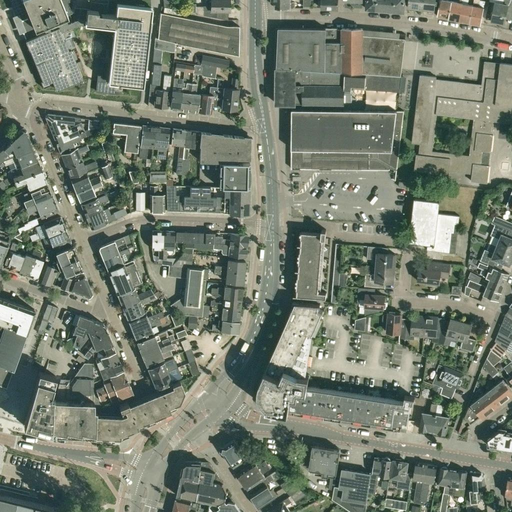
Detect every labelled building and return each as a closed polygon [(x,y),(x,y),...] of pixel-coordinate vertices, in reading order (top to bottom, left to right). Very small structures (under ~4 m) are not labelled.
[(10,0),(12,6),(14,9),(16,15),(17,16),(17,17),(18,20),(19,21),(17,22),(18,22),(21,27),(21,28),(21,29),(22,30),(22,31),(22,32),(25,38),(26,39),(59,26),(69,49),(70,48),(71,48),(74,47),(70,37),(75,35),(71,27),(70,22),(72,21),(69,13),(71,12),(67,2),(71,0),(10,0)] [(197,14),(203,15),(216,18),(216,10),(229,11),(229,0),(206,0),(206,1),(206,6),(197,6),(197,14)] [(320,0),(321,8),(338,8),(338,0),(320,0)] [(376,10),(376,0),(366,0),(366,8),(375,9),(375,10),(376,10)] [(385,0),(376,0),(376,10),(385,10),(385,0)] [(385,0),(385,10),(394,11),(395,0),(385,0)] [(394,11),(404,12),(404,0),(395,0),(394,11)] [(409,0),(408,7),(421,9),(422,0),(409,0)] [(422,0),(421,9),(434,10),(435,0),(422,0)] [(448,18),(452,1),(448,0),(440,0),(438,16),(448,18)] [(459,20),(462,0),(457,0),(457,2),(452,1),(448,18),(459,20)] [(468,4),(468,0),(462,0),(459,20),(470,22),(473,5),(468,4)] [(485,1),(480,0),(474,0),(473,5),(470,22),(480,24),(484,7),(485,1)] [(511,0),(504,0),(504,4),(495,2),(491,20),(504,23),(507,11),(511,11),(511,0)] [(98,11),(98,13),(106,14),(107,4),(91,2),(90,10),(98,11)] [(72,21),(70,22),(71,27),(80,23),(84,23),(115,27),(111,56),(110,69),(99,68),(97,80),(96,91),(119,94),(121,83),(143,85),(151,7),(117,4),(116,15),(106,14),(98,13),(98,11),(90,10),(87,9),(86,18),(80,18),(72,21)] [(172,42),(175,43),(176,43),(239,55),(239,26),(227,26),(160,12),(158,38),(172,42)] [(26,39),(25,40),(29,48),(27,49),(27,50),(29,49),(31,48),(46,87),(55,83),(57,89),(83,79),(80,71),(79,69),(83,67),(80,59),(75,61),(71,48),(70,48),(69,49),(59,26),(26,39)] [(278,34),(277,68),(295,69),(362,73),(363,34),(362,29),(342,28),(342,29),(338,29),(338,28),(312,28),(284,27),(278,34)] [(363,34),(362,73),(401,76),(401,72),(405,39),(405,38),(399,38),(363,34)] [(172,42),(158,38),(155,38),(154,48),(173,52),(173,51),(175,52),(175,43),(172,42)] [(202,55),(201,63),(227,68),(228,60),(202,55)] [(460,83),(460,81),(436,79),(436,76),(420,74),(412,142),(420,143),(418,154),(416,154),(414,170),(449,174),(449,168),(472,171),(471,181),(487,182),(490,165),(491,152),(493,134),(492,134),(494,120),(508,122),(510,105),(511,104),(511,63),(500,62),(500,63),(484,61),(482,86),(460,83)] [(184,71),(185,65),(185,64),(176,63),(175,70),(184,71)] [(153,64),(150,84),(159,85),(161,65),(153,64)] [(199,74),(202,75),(203,65),(194,64),(194,66),(193,72),(193,73),(199,74)] [(277,102),(276,102),(276,103),(344,104),(344,92),(351,92),(351,88),(362,88),(399,91),(399,90),(401,76),(362,73),(295,69),(277,68),(277,67),(277,68),(276,68),(276,69),(277,69),(277,102)] [(154,106),(167,107),(169,91),(171,75),(164,75),(162,90),(156,90),(154,106)] [(224,87),(222,108),(236,109),(238,89),(237,89),(238,78),(232,77),(231,88),(224,87)] [(181,92),(182,92),(182,89),(178,88),(179,79),(175,78),(175,82),(174,82),(173,88),(170,108),(179,109),(181,92)] [(200,93),(200,94),(198,111),(211,112),(212,101),(220,102),(222,88),(223,79),(218,78),(217,87),(210,86),(209,94),(200,93)] [(182,87),(182,89),(182,92),(181,92),(179,109),(188,110),(192,83),(186,83),(185,87),(182,87)] [(198,111),(200,94),(195,93),(197,84),(192,83),(188,110),(198,111)] [(405,111),(397,110),(285,109),(285,110),(292,110),(291,168),(388,169),(390,169),(397,170),(398,169),(405,111)] [(80,118),(48,114),(46,117),(54,136),(60,133),(63,140),(84,132),(84,131),(81,123),(68,128),(66,124),(67,122),(73,123),(74,121),(80,121),(80,118)] [(139,130),(140,125),(114,122),(112,137),(124,138),(123,150),(137,152),(139,130)] [(140,147),(139,158),(146,158),(147,147),(153,148),(154,133),(156,134),(157,126),(142,125),(140,146),(140,147)] [(154,133),(153,148),(158,148),(157,158),(165,159),(169,128),(157,126),(156,134),(154,133)] [(10,157),(33,147),(25,129),(21,128),(0,147),(0,161),(3,159),(10,156),(10,157)] [(173,128),(171,144),(180,145),(178,157),(177,173),(183,173),(183,158),(186,130),(173,128)] [(54,136),(60,152),(74,146),(73,142),(86,136),(91,134),(89,130),(84,131),(84,132),(63,140),(60,133),(54,136)] [(183,158),(183,173),(189,173),(189,158),(187,158),(189,146),(197,147),(198,131),(186,130),(183,158)] [(199,145),(200,145),(199,161),(213,161),(219,161),(246,162),(246,159),(249,159),(250,137),(200,131),(199,145)] [(66,167),(83,160),(79,153),(89,149),(87,144),(77,148),(61,154),(66,167)] [(19,165),(37,159),(33,147),(10,157),(10,156),(3,159),(4,164),(13,161),(15,167),(19,165)] [(111,150),(106,152),(110,162),(115,160),(111,150)] [(14,182),(42,170),(37,159),(19,165),(15,167),(9,169),(11,174),(12,176),(14,182)] [(95,161),(93,162),(85,165),(83,160),(66,167),(70,177),(87,170),(97,165),(95,161)] [(246,162),(219,161),(219,171),(219,186),(249,187),(249,162),(246,162)] [(109,163),(101,166),(106,178),(113,174),(109,163)] [(28,189),(46,182),(42,170),(14,182),(16,186),(23,183),(25,180),(28,189)] [(150,170),(148,182),(166,181),(166,172),(166,171),(150,170)] [(137,171),(129,171),(133,183),(138,183),(137,171)] [(76,191),(100,181),(98,176),(89,180),(86,173),(71,179),(76,191)] [(76,191),(80,202),(95,196),(93,189),(102,185),(100,181),(76,191)] [(41,199),(51,195),(47,184),(23,194),(25,200),(24,200),(26,207),(41,201),(41,199)] [(167,211),(248,214),(249,188),(224,187),(224,197),(209,197),(210,186),(190,186),(190,196),(175,195),(176,185),(166,184),(166,188),(167,211)] [(150,210),(164,211),(164,194),(157,194),(157,186),(150,186),(150,194),(150,210)] [(136,210),(144,210),(144,192),(136,192),(136,210)] [(86,216),(102,210),(100,202),(108,199),(106,194),(96,199),(96,198),(81,204),(86,216)] [(41,217),(58,210),(52,195),(51,195),(41,199),(41,201),(26,207),(28,211),(37,207),(41,217)] [(428,243),(427,249),(453,252),(456,229),(458,230),(460,215),(438,213),(440,201),(414,198),(409,241),(428,243)] [(91,228),(116,218),(114,214),(111,215),(108,207),(102,210),(86,216),(91,228)] [(118,211),(120,216),(126,214),(127,214),(124,208),(118,211)] [(495,224),(511,230),(511,226),(511,222),(495,215),(492,223),(495,224)] [(40,238),(43,237),(65,228),(62,221),(60,216),(43,223),(43,224),(36,227),(40,238)] [(26,230),(39,223),(37,219),(28,223),(28,224),(25,226),(26,230)] [(511,237),(508,236),(511,230),(495,224),(491,235),(500,239),(497,246),(511,251),(511,237)] [(52,247),(70,240),(68,235),(65,228),(43,237),(47,246),(51,244),(52,247)] [(326,230),(322,229),(321,233),(299,231),(294,295),(326,297),(327,292),(318,291),(323,238),(326,238),(326,230)] [(152,230),(151,248),(158,248),(158,263),(162,263),(163,231),(152,230)] [(166,264),(170,265),(173,265),(173,260),(169,260),(167,258),(166,258),(166,248),(173,249),(174,231),(163,231),(162,263),(162,264),(166,264)] [(215,236),(215,232),(176,231),(175,241),(184,241),(186,241),(194,242),(213,243),(221,244),(229,244),(246,246),(247,238),(248,235),(230,233),(230,235),(230,240),(222,239),(222,237),(215,236)] [(25,239),(23,232),(12,237),(24,243),(25,239)] [(123,237),(125,242),(126,244),(131,242),(128,235),(123,237)] [(103,259),(119,252),(116,246),(125,242),(123,237),(100,246),(99,248),(103,259)] [(0,265),(1,266),(10,242),(0,238),(0,265)] [(184,253),(193,254),(194,242),(186,241),(185,252),(184,253)] [(18,272),(24,255),(14,252),(17,244),(12,242),(3,266),(18,272)] [(228,255),(245,257),(246,254),(246,246),(229,244),(221,244),(213,243),(213,249),(222,249),(222,253),(223,254),(228,255)] [(338,302),(339,285),(340,273),(342,244),(336,243),(331,302),(338,302)] [(54,267),(77,257),(72,246),(56,252),(59,260),(53,263),(53,265),(54,267)] [(376,266),(395,268),(396,254),(381,253),(382,247),(368,246),(367,258),(377,259),(376,266)] [(511,251),(497,246),(494,253),(485,249),(480,260),(493,265),(496,259),(509,265),(510,264),(511,264),(511,263),(511,251)] [(128,261),(126,256),(130,254),(128,248),(127,248),(119,252),(103,259),(108,269),(128,261)] [(25,253),(24,255),(18,272),(29,275),(37,251),(33,249),(31,255),(25,253)] [(37,251),(29,275),(36,278),(43,259),(39,258),(41,252),(37,251)] [(184,253),(173,265),(192,267),(193,254),(184,253)] [(66,276),(82,270),(77,257),(54,267),(56,271),(62,269),(66,276)] [(112,281),(138,270),(133,259),(128,261),(108,269),(112,281)] [(214,270),(244,273),(245,261),(228,259),(227,266),(215,265),(214,270)] [(450,264),(443,263),(428,261),(428,269),(419,268),(418,280),(428,282),(427,285),(437,286),(438,283),(440,283),(440,277),(448,278),(450,264)] [(509,274),(495,268),(495,267),(487,263),(486,265),(478,261),(477,265),(485,268),(483,274),(491,277),(505,283),(509,274)] [(54,267),(53,265),(51,266),(44,263),(38,279),(51,284),(54,276),(56,277),(58,272),(56,271),(54,267)] [(169,276),(187,278),(188,268),(192,268),(192,267),(173,265),(170,265),(169,276)] [(393,282),(395,268),(376,266),(376,274),(366,273),(365,286),(379,287),(379,281),(393,282)] [(203,269),(192,268),(188,268),(187,278),(186,296),(171,306),(181,314),(189,315),(198,316),(202,316),(203,304),(206,280),(202,280),(202,276),(203,269)] [(117,292),(142,282),(143,282),(138,270),(112,281),(117,292)] [(243,284),(244,273),(214,270),(214,274),(226,275),(226,282),(243,284)] [(472,272),(470,271),(468,277),(479,282),(481,277),(472,272)] [(64,276),(60,287),(89,297),(92,294),(84,274),(71,279),(64,276)] [(505,283),(491,277),(489,282),(483,279),(481,284),(502,292),(505,283)] [(498,300),(502,292),(481,284),(470,279),(467,286),(484,293),(484,294),(498,300)] [(242,288),(243,287),(224,285),(224,288),(218,287),(218,289),(212,288),(212,293),(214,296),(223,297),(225,297),(241,299),(242,292),(242,288)] [(147,296),(145,292),(137,296),(134,287),(118,294),(123,306),(147,296)] [(386,302),(384,301),(385,295),(371,294),(371,288),(359,287),(358,296),(360,298),(366,299),(365,306),(366,307),(365,313),(379,311),(379,308),(384,308),(386,308),(386,302)] [(123,306),(127,317),(143,311),(141,303),(154,298),(155,301),(157,299),(151,290),(145,292),(147,296),(123,306)] [(13,367),(26,332),(29,324),(29,323),(34,309),(33,308),(33,309),(28,307),(27,306),(14,302),(14,301),(13,301),(0,296),(0,385),(6,387),(7,384),(13,367)] [(212,306),(224,307),(240,309),(241,299),(225,297),(224,302),(215,301),(216,300),(212,300),(211,306),(212,306)] [(405,396),(404,401),(400,400),(308,386),(309,375),(305,374),(311,337),(319,319),(323,310),(319,308),(320,305),(320,304),(293,302),(289,315),(260,381),(259,386),(258,391),(260,397),(262,401),(266,405),(267,405),(266,408),(288,411),(289,407),(294,408),(294,412),(312,415),(312,411),(324,413),(324,417),(341,420),(342,416),(354,418),(353,421),(371,424),(372,420),(383,422),(383,426),(396,428),(401,429),(401,428),(407,429),(407,426),(408,426),(411,403),(414,403),(415,397),(405,396)] [(58,307),(53,305),(52,308),(51,311),(50,314),(49,317),(48,320),(53,322),(58,308),(57,308),(58,307)] [(240,309),(224,307),(212,306),(212,311),(222,312),(221,318),(239,320),(239,317),(240,309)] [(132,330),(164,317),(162,311),(147,317),(145,312),(128,319),(132,330)] [(399,343),(405,345),(405,339),(406,328),(400,327),(401,314),(389,313),(389,314),(385,313),(383,315),(383,321),(385,322),(388,322),(387,332),(400,333),(399,343)] [(85,332),(89,319),(79,315),(73,332),(77,334),(73,345),(79,347),(90,335),(87,331),(85,332)] [(197,329),(198,316),(189,315),(188,328),(197,329)] [(424,336),(425,316),(412,315),(412,320),(407,320),(406,328),(405,339),(414,340),(415,335),(424,336)] [(438,317),(425,316),(424,336),(432,336),(432,341),(438,342),(438,341),(441,330),(444,320),(438,319),(438,317)] [(511,330),(511,320),(505,316),(501,324),(509,329),(511,330)] [(132,330),(136,340),(159,331),(157,326),(166,322),(164,317),(132,330)] [(355,325),(354,329),(364,331),(366,317),(355,319),(355,325)] [(444,320),(441,330),(438,341),(444,343),(445,341),(450,343),(452,336),(457,338),(461,321),(451,318),(450,321),(444,320)] [(92,340),(108,333),(105,326),(102,323),(89,319),(85,332),(87,331),(90,335),(92,340)] [(221,320),(217,319),(217,325),(213,325),(213,330),(238,333),(238,332),(239,322),(239,321),(221,320)] [(461,321),(457,338),(463,340),(461,348),(473,351),(476,339),(468,337),(472,324),(461,321)] [(511,330),(509,329),(501,324),(498,333),(510,340),(511,336),(511,330)] [(93,350),(112,343),(108,333),(92,340),(94,345),(92,346),(87,351),(84,355),(87,358),(93,350)] [(142,353),(171,341),(174,340),(172,336),(169,337),(168,335),(160,339),(158,333),(137,342),(142,353)] [(505,349),(510,340),(498,333),(495,341),(496,342),(505,350),(505,349)] [(185,350),(191,347),(186,338),(181,340),(185,350)] [(142,353),(146,364),(163,358),(163,357),(168,354),(166,349),(173,346),(171,341),(142,353)] [(500,357),(505,350),(496,342),(490,349),(491,350),(501,358),(500,357)] [(99,368),(119,360),(112,344),(104,348),(107,355),(93,360),(93,363),(96,362),(99,368)] [(493,366),(501,359),(501,358),(491,350),(487,358),(493,366)] [(81,364),(84,360),(78,356),(75,360),(81,364)] [(487,358),(483,365),(492,376),(497,371),(493,366),(487,358)] [(31,366),(39,369),(41,363),(34,360),(31,366)] [(103,378),(123,370),(119,360),(99,368),(96,362),(93,363),(93,377),(101,374),(103,378)] [(195,360),(188,363),(190,369),(197,366),(195,360)] [(152,378),(178,367),(176,363),(166,367),(163,361),(148,367),(152,378)] [(93,377),(93,363),(84,362),(80,369),(69,384),(68,384),(68,393),(93,393),(93,390),(93,377)] [(443,381),(440,387),(442,387),(451,391),(454,386),(456,387),(458,388),(464,374),(439,364),(436,370),(438,371),(441,372),(438,379),(443,381)] [(156,388),(172,381),(169,376),(179,372),(178,367),(152,378),(156,388)] [(68,384),(69,384),(59,383),(54,401),(49,399),(55,376),(38,371),(23,424),(49,432),(49,434),(95,436),(96,414),(96,410),(93,409),(93,401),(93,396),(93,393),(68,393),(68,384)] [(93,396),(128,382),(124,372),(102,380),(104,385),(93,390),(93,393),(93,396)] [(511,395),(511,390),(508,386),(503,379),(487,391),(487,392),(498,407),(511,395)] [(140,400),(136,401),(129,404),(128,402),(119,405),(122,415),(121,415),(96,414),(95,436),(120,437),(120,435),(138,427),(137,425),(148,420),(154,418),(158,416),(170,411),(171,411),(169,406),(179,402),(184,391),(180,381),(171,384),(172,386),(162,391),(141,399),(140,400)] [(111,401),(132,392),(128,382),(93,396),(93,401),(109,395),(111,401)] [(434,384),(431,392),(440,394),(442,387),(440,387),(434,384)] [(454,392),(451,391),(442,387),(440,393),(452,398),(454,392)] [(482,419),(498,407),(487,392),(487,391),(471,403),(471,404),(468,407),(464,416),(470,424),(481,416),(482,419)] [(433,431),(437,404),(431,403),(429,413),(422,412),(419,429),(420,429),(421,430),(425,431),(426,430),(433,431)] [(449,416),(441,415),(443,405),(437,404),(433,431),(439,432),(440,433),(443,434),(444,433),(446,433),(449,416)] [(502,448),(505,431),(505,429),(499,428),(499,429),(492,434),(487,438),(489,446),(495,447),(502,448)] [(511,432),(511,433),(505,431),(502,448),(511,449),(511,432)] [(244,446),(241,448),(235,439),(223,447),(223,451),(234,468),(242,462),(241,461),(246,457),(248,460),(257,454),(250,449),(248,451),(246,448),(244,446)] [(322,471),(327,447),(313,444),(309,469),(322,471)] [(329,472),(337,473),(341,449),(327,447),(322,471),(322,475),(328,476),(329,472)] [(255,461),(260,458),(257,454),(248,460),(247,461),(250,465),(237,473),(242,481),(268,465),(265,461),(258,466),(255,461)] [(389,476),(391,460),(390,459),(389,457),(386,457),(384,458),(375,457),(373,467),(371,467),(370,473),(342,468),(339,487),(334,486),(334,490),(332,499),(352,511),(363,511),(366,493),(376,495),(380,474),(389,476)] [(403,487),(408,462),(401,461),(401,459),(396,458),(395,460),(394,460),(391,476),(399,477),(397,486),(403,487)] [(223,482),(223,483),(210,463),(202,463),(202,461),(187,461),(183,464),(181,475),(213,481),(213,480),(223,482)] [(423,481),(426,463),(416,462),(413,479),(417,480),(415,496),(420,497),(423,481)] [(434,483),(436,465),(426,463),(423,481),(419,500),(426,502),(430,482),(434,483)] [(263,474),(270,468),(268,465),(242,481),(248,489),(261,481),(264,486),(266,484),(274,479),(271,474),(265,477),(263,474)] [(446,511),(449,494),(453,469),(447,468),(446,467),(443,466),(442,467),(440,467),(438,483),(445,484),(440,511),(446,511)] [(464,486),(466,471),(465,471),(464,470),(461,469),(459,470),(453,469),(449,494),(464,496),(466,486),(464,486)] [(467,502),(480,501),(479,490),(485,489),(484,476),(482,473),(481,473),(470,471),(472,490),(468,491),(467,502)] [(223,484),(223,483),(223,482),(213,480),(213,481),(181,475),(177,496),(210,503),(220,505),(219,504),(225,500),(226,500),(226,499),(227,491),(228,491),(228,490),(227,490),(223,484)] [(290,478),(280,484),(283,488),(290,495),(303,487),(295,481),(290,478)] [(270,490),(266,485),(266,484),(264,486),(251,495),(259,508),(278,496),(273,488),(270,490)] [(0,511),(71,511),(59,509),(44,505),(38,504),(0,493),(0,511)] [(292,501),(289,497),(278,503),(278,504),(267,511),(288,511),(290,511),(286,505),(292,501)] [(385,506),(394,508),(396,499),(386,497),(385,506)] [(189,509),(196,510),(197,502),(177,498),(175,507),(189,510),(189,509)] [(240,511),(242,511),(235,502),(229,501),(221,506),(220,505),(210,503),(207,511),(240,511)]
